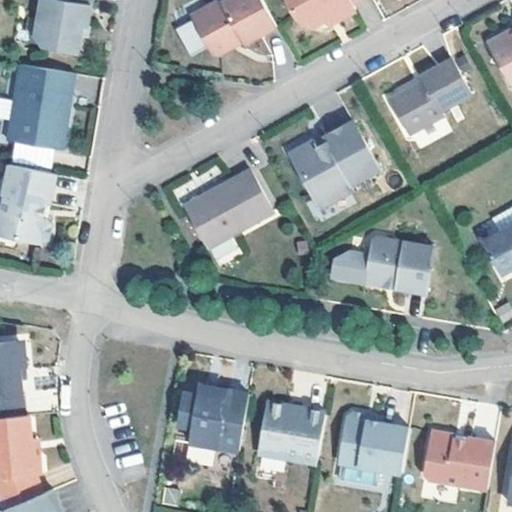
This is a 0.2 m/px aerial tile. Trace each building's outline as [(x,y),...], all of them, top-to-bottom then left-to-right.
[(88,0),(36,0),(33,23),(43,25),(42,31),(30,41),(40,54),(75,59),(79,31),(84,32),(88,0)] [(266,31),(249,0),(222,0),(215,4),(213,0),(179,19),(198,58),(203,61),(226,48),(228,50),(266,31)] [(349,0),(280,0),(292,23),(301,28),(316,20),(325,16),(329,22),(346,12),(342,5),(349,0)] [(325,16),(316,20),(320,27),(329,22),(325,16)] [(33,23),(30,41),(42,31),(43,25),(33,23)] [(511,83),(511,25),(479,43),(503,88),(511,83)] [(410,85),(383,99),(400,138),(432,122),(429,117),(461,100),(443,63),(408,81),(410,85)] [(67,98),(70,79),(16,69),(4,145),(59,153),(62,133),(56,132),(61,97),(67,98)] [(185,91),(173,97),(178,107),(190,100),(185,91)] [(56,132),(62,133),(67,98),(61,97),(56,132)] [(342,188),(371,172),(344,125),(316,141),(319,147),(310,152),(307,147),(306,145),(282,158),(312,210),(344,192),(342,188)] [(316,141),(307,147),(310,152),(319,147),(316,141)] [(273,211),(251,166),(209,189),(212,195),(185,210),(204,248),(273,211)] [(55,175),(8,168),(3,199),(5,199),(0,229),(0,238),(45,245),(50,241),(53,227),(48,221),(44,220),(46,206),(51,207),(55,175)] [(182,204),(185,210),(212,195),(209,189),(182,204)] [(511,210),(509,211),(511,215),(511,220),(472,243),(489,277),(502,271),(504,274),(511,270),(511,210)] [(374,285),(379,282),(387,284),(387,288),(418,293),(426,247),(368,237),(364,240),(356,282),(374,285)] [(14,346),(0,347),(0,420),(20,419),(16,383),(15,370),(21,363),(20,350),(14,346)] [(193,401),(209,403),(211,394),(194,391),(193,401)] [(235,456),(244,399),(211,394),(209,403),(193,401),(178,399),(175,423),(189,425),(187,433),(185,448),(235,456)] [(321,417),(291,412),(290,417),(281,415),(282,410),(263,407),(255,459),(312,468),(321,417)] [(397,478),(404,432),(377,427),(362,424),(358,419),(348,417),(342,421),(335,468),(397,478)] [(28,443),(25,418),(20,419),(0,420),(0,489),(9,509),(39,497),(30,476),(33,476),(38,470),(37,462),(31,457),(30,442),(28,443)] [(377,422),(358,419),(362,424),(377,427),(377,422)] [(189,425),(175,423),(173,431),(187,433),(189,425)] [(420,478),(424,484),(483,494),(490,445),(463,441),(462,445),(450,443),(450,439),(427,436),(420,478)] [(511,448),(503,505),(511,506),(511,448)] [(0,489),(0,511),(3,511),(9,509),(0,489)] [(57,511),(49,492),(39,497),(9,509),(3,511),(57,511)]
